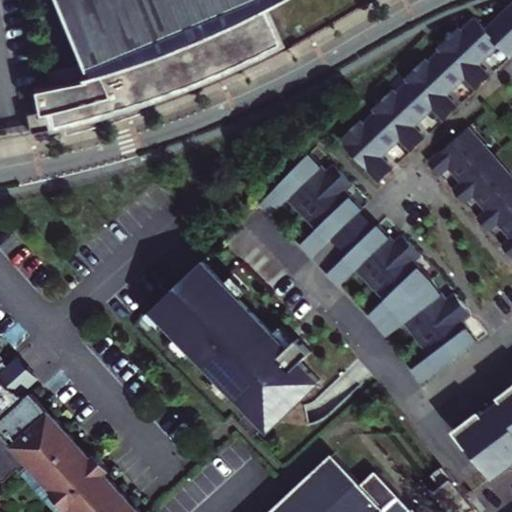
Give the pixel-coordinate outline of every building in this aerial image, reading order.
[(252,8),(267,0),(55,0),(74,47),(80,62),(81,65),(53,71),(55,83),(50,84),(42,85),(34,87),(38,109),(27,111),(30,126),(31,131),(41,130),(51,128),(62,126),(65,125),(72,123),(71,118),(96,111),(122,104),(137,99),(147,96),(171,87),(196,78),(220,67),(244,56),(267,44),(252,8)] [(344,140),(384,181),(397,168),(386,156),(404,139),(415,151),(429,138),(418,126),(437,109),(448,120),(461,107),(450,96),(469,78),(480,89),(493,77),(482,65),(502,47),(511,57),(511,7),(489,30),(478,18),(464,30),(461,27),(440,48),(443,51),(432,61),(429,58),(408,78),(411,82),(400,92),(397,89),(376,109),(379,112),(368,123),(365,120),(344,140)] [(48,68),(50,84),(55,83),(53,71),(81,65),(80,62),(51,68),(48,68)] [(65,125),(66,132),(85,128),(104,123),(123,117),(141,110),(137,99),(122,104),(96,111),(71,118),(72,123),(65,125)] [(511,172),(472,127),(432,161),(443,174),(452,167),(465,182),(457,189),(468,202),(476,194),(489,210),(481,217),(492,230),(500,222),(511,235),(511,238),(504,245),(511,253),(511,172)] [(336,237),(364,210),(367,207),(350,190),(358,183),(340,163),(332,171),(315,152),(283,187),(294,198),(321,227),(333,240),(336,237)] [(277,213),(294,198),(283,187),(268,203),(277,213)] [(336,237),(351,253),(379,226),(364,210),(336,237)] [(433,353),(444,366),(481,338),(467,319),(475,312),(459,291),(451,297),(436,277),(419,260),(426,252),(407,233),(400,240),(382,223),(379,226),(351,253),(348,256),(361,268),(389,297),(400,308),(409,321),(433,353)] [(316,255),(333,240),(321,227),(305,242),(316,255)] [(361,268),(348,256),(331,273),(343,285),(361,268)] [(211,260),(159,307),(275,428),(325,379),(307,360),(317,350),(305,336),(294,347),(289,352),(274,337),(280,332),(211,260)] [(400,308),(389,297),(372,314),(390,335),(409,321),(400,308)] [(274,337),(289,352),(294,347),(280,332),(274,337)] [(0,351),(0,352),(4,357),(8,353),(3,348),(0,351)] [(140,511),(107,474),(111,471),(97,455),(94,458),(34,391),(25,399),(0,372),(0,366),(7,360),(4,357),(0,352),(0,480),(10,480),(25,467),(64,511),(140,511)] [(444,366),(433,353),(415,367),(426,380),(444,366)] [(472,444),(496,476),(511,463),(511,386),(501,395),(504,399),(486,413),(483,409),(457,429),(470,446),(472,444)] [(270,511),(413,511),(376,472),(363,484),(334,453),(305,480),(295,490),(270,511)] [(451,511),(469,511),(476,507),(444,465),(434,473),(442,484),(434,490),(451,511)] [(295,490),(305,480),(301,475),(290,485),(295,490)]
